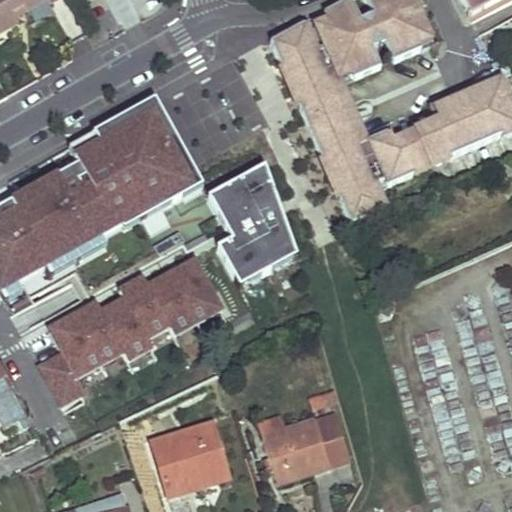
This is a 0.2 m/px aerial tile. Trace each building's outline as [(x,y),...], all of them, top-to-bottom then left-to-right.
[(56,0),(0,0),(0,33),(18,24),(14,18),(11,12),(22,6),(25,12),(47,0),(49,4),(56,0)] [(350,1),(323,16),(331,31),(320,36),(337,74),(348,69),(354,83),(381,71),(373,53),(386,47),(395,65),(422,52),(416,39),(426,34),(411,0),(402,0),(399,2),(397,0),(365,0),(374,18),(360,24),(350,1)] [(511,0),(460,0),(470,20),(507,0),(511,0)] [(25,12),(22,6),(11,12),(14,18),(25,12)] [(323,16),(303,27),(332,93),(354,83),(348,69),(337,74),(320,36),(331,31),(323,16)] [(303,27),(270,46),(350,229),(385,214),(377,196),(357,150),(332,93),(303,27)] [(511,57),(504,41),(501,42),(510,61),(511,60),(511,57)] [(441,125),(417,136),(430,165),(432,171),(500,140),(498,134),(511,127),(511,115),(498,86),(436,114),(441,125)] [(202,191),(154,104),(93,138),(96,144),(83,151),(90,163),(78,169),(85,182),(65,193),(58,180),(0,212),(0,297),(18,288),(45,273),(101,241),(121,231),(122,230),(118,224),(133,215),(139,226),(202,191)] [(385,138),(369,145),(390,190),(415,179),(412,173),(430,165),(417,136),(390,149),(385,138)] [(93,138),(68,152),(78,169),(90,163),(83,151),(96,144),(93,138)] [(369,145),(357,150),(377,196),(390,190),(369,145)] [(511,183),(511,159),(501,164),(510,184),(511,183)] [(432,171),(430,165),(412,173),(415,179),(432,171)] [(78,169),(58,180),(65,193),(85,182),(78,169)] [(293,250),(265,171),(208,202),(217,218),(230,211),(238,226),(225,233),(232,244),(217,252),(234,282),(251,273),(254,278),(268,271),(282,263),(279,258),(293,250)] [(230,211),(217,218),(225,233),(238,226),(230,211)] [(123,235),(139,226),(133,215),(118,224),(122,230),(121,231),(123,235)] [(101,241),(45,273),(50,281),(106,250),(101,241)] [(282,263),(268,271),(270,275),(296,260),(293,250),(279,258),(282,263)] [(39,370),(61,409),(85,396),(77,383),(72,374),(95,361),(118,349),(123,357),(147,344),(142,335),(164,323),(169,332),(192,319),(216,306),(194,265),(147,291),(143,282),(118,296),(123,304),(101,317),(96,308),(49,334),(62,358),(39,370)] [(270,275),(268,271),(254,278),(251,273),(234,282),(240,292),(270,275)] [(18,288),(0,297),(0,299),(4,307),(23,296),(18,288)] [(221,314),(216,306),(192,319),(197,327),(221,314)] [(192,319),(169,332),(174,341),(197,327),(192,319)] [(164,323),(142,335),(147,344),(169,332),(164,323)] [(147,344),(123,357),(128,366),(152,353),(147,344)] [(123,357),(118,349),(95,361),(100,370),(123,357)] [(95,361),(72,374),(77,383),(100,370),(95,361)] [(30,429),(4,380),(0,382),(0,427),(3,432),(18,425),(22,433),(30,429)] [(330,472),(349,466),(334,419),(315,425),(330,472)] [(258,428),(262,442),(286,435),(281,420),(258,428)] [(278,489),(330,472),(315,425),(286,435),(262,442),(278,489)] [(223,470),(211,428),(150,447),(167,501),(183,495),(180,484),(223,470)] [(227,482),(223,470),(180,484),(183,495),(227,482)] [(188,511),(183,495),(167,501),(169,511),(188,511)] [(117,511),(125,510),(120,496),(71,511),(117,511)]
